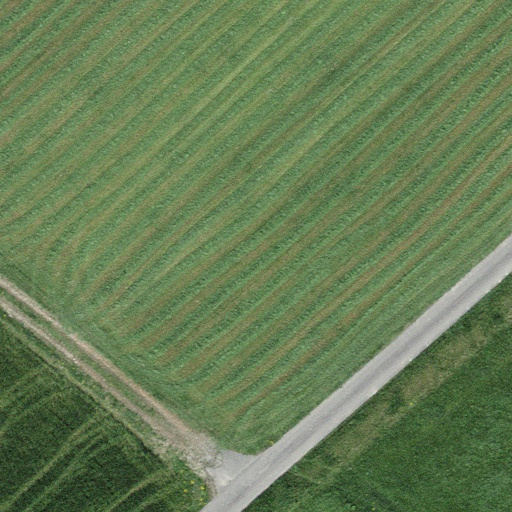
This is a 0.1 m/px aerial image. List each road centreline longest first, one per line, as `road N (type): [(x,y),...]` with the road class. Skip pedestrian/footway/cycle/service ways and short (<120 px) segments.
road 1 (residential): [(511,254),(218,511)]
road 2 (track): [(0,295),(243,486)]
